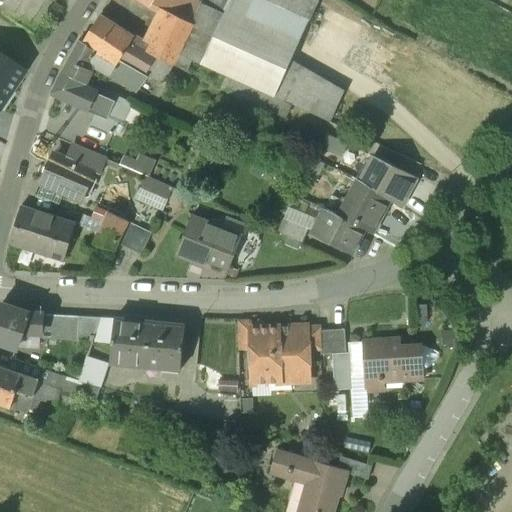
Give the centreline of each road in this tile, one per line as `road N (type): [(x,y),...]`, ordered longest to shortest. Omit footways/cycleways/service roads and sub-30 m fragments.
road 1 (residential): [(0,291),(194,302),(283,298),(383,277),(464,271)]
road 2 (residential): [(392,511),(479,363),(483,338),(464,271)]
road 3 (residential): [(0,220),(43,75),(88,0)]
road 4 (residential): [(464,271),(460,237),(469,192),(511,146)]
